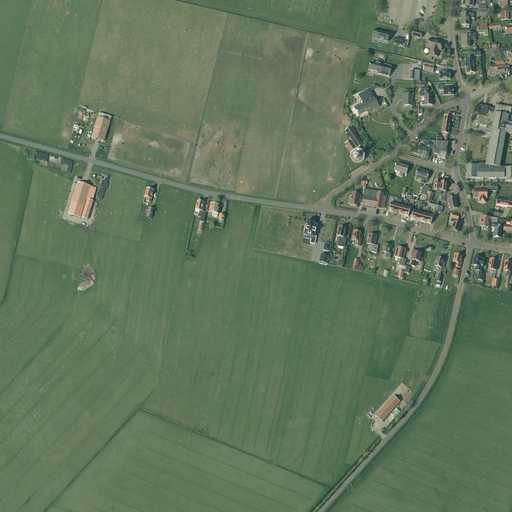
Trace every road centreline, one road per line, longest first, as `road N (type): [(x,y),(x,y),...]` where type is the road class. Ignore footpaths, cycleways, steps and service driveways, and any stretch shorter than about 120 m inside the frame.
road 1 (unclassified): [(0,136),(211,193),(326,211)]
road 2 (unclassified): [(320,511),(429,384),(470,244)]
road 3 (unclassified): [(470,244),(326,211)]
